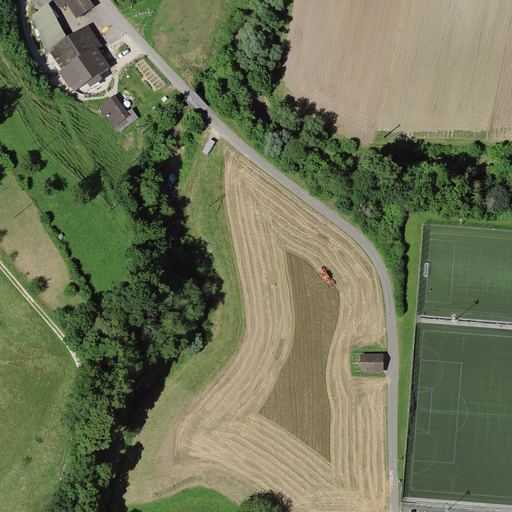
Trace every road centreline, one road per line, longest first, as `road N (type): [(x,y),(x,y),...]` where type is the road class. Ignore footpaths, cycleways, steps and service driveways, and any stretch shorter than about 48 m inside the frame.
road 1 (track): [(103,0),(243,151),(360,239),(385,274),(394,511)]
road 2 (track): [(51,511),(87,396),(85,360),(0,263)]
